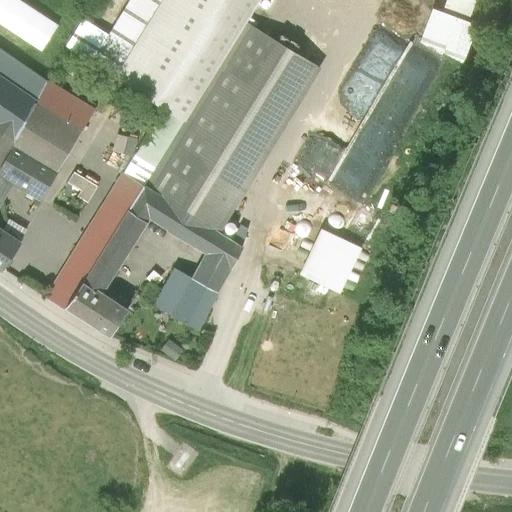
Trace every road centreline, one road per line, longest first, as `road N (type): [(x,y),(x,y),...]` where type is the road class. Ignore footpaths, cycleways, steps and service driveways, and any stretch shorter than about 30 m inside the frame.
road 1 (tertiary): [(0,299),(81,353),(194,409),(350,459),(511,484)]
road 2 (motorway): [(511,169),(366,511)]
road 3 (motorway): [(421,511),(511,300)]
